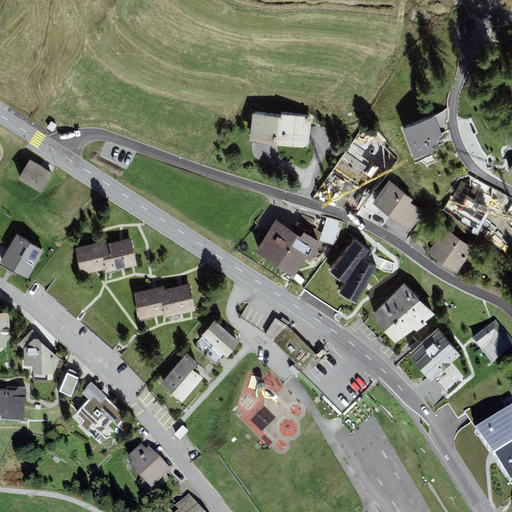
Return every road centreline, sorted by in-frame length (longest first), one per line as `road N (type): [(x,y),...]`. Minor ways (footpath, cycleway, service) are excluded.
road 1 (tertiary): [(59,152),(363,353),(416,404),(485,511)]
road 2 (residential): [(59,152),(98,134),(344,214),(511,313)]
road 3 (residential): [(0,285),(101,372),(223,511)]
road 4 (residential): [(511,192),(466,162),(453,132),(453,95),(473,34)]
